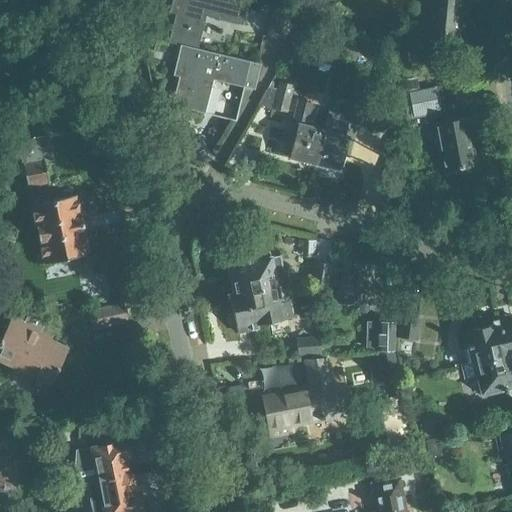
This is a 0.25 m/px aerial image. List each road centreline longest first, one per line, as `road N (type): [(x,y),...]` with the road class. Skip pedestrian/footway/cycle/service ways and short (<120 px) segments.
road 1 (residential): [(511,264),(216,186),(152,194)]
road 2 (residential): [(152,194),(214,511)]
road 3 (residential): [(152,194),(117,0)]
